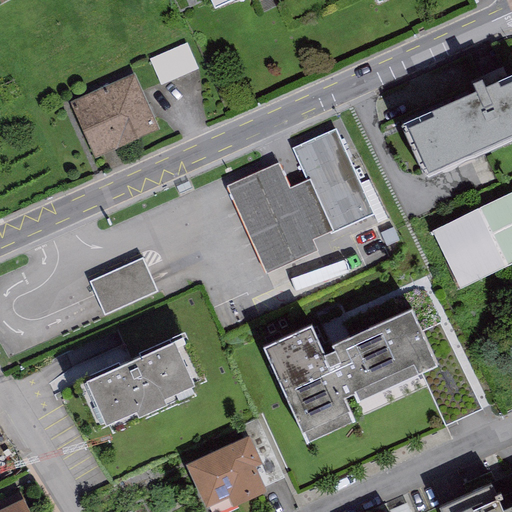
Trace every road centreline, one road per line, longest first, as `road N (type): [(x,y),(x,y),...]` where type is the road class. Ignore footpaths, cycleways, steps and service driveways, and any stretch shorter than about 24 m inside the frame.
road 1 (residential): [(0,241),(511,13)]
road 2 (residential): [(511,432),(337,511)]
road 3 (residential): [(0,408),(63,511)]
